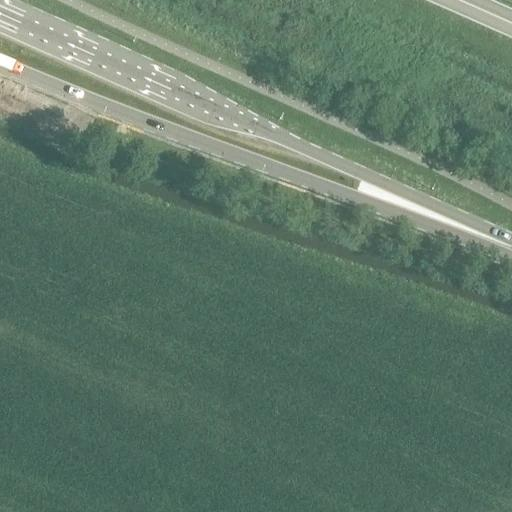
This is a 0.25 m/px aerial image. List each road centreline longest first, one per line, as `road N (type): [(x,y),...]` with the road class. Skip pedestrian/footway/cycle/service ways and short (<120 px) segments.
road 1 (secondary): [(498,243),(355,170),(0,16)]
road 2 (secondary): [(0,66),(72,99),(498,243)]
